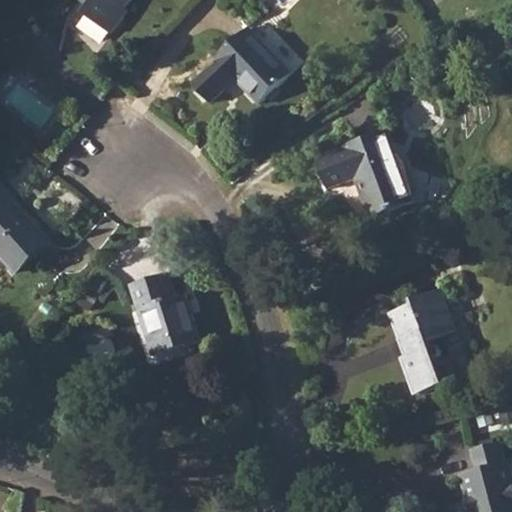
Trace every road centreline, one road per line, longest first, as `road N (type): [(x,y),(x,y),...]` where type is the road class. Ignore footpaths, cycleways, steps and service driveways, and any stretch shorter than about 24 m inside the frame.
road 1 (residential): [(273,511),(286,460),(272,327),(202,193),(141,155)]
road 2 (residential): [(0,456),(119,511)]
